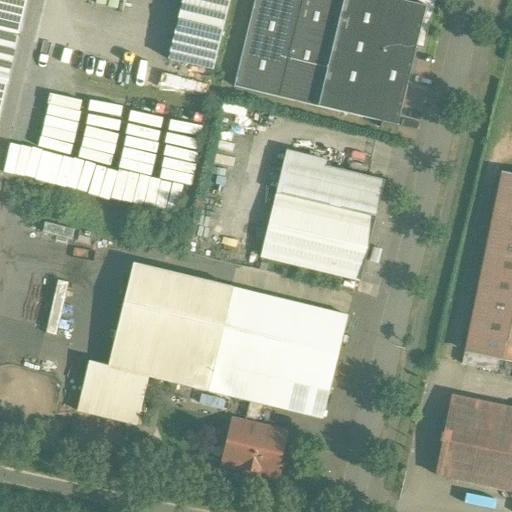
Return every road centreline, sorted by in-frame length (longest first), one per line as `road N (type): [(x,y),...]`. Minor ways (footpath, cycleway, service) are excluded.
road 1 (residential): [(350,511),(469,0)]
road 2 (unclassified): [(170,511),(0,476)]
